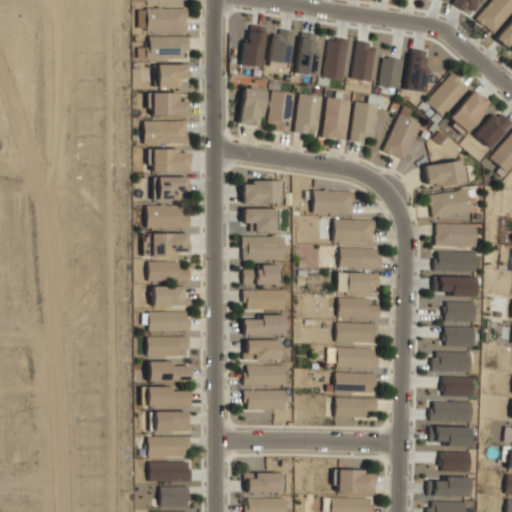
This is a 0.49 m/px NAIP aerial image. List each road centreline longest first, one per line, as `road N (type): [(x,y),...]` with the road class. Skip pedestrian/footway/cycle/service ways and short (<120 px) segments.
road 1 (residential): [(211,0),(213,511)]
road 2 (residential): [(393,511),(402,239),(388,188)]
road 3 (residential): [(256,0),(436,28),(511,93)]
road 4 (residential): [(211,149),(340,168),(388,188)]
road 5 (residential): [(213,441),(395,444)]
